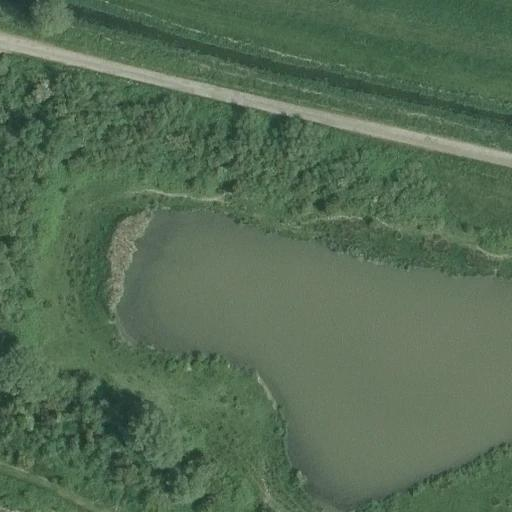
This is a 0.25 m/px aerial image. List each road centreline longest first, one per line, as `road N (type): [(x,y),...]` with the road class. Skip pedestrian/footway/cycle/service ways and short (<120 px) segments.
road 1 (unclassified): [(511,164),(0,49)]
road 2 (track): [(511,41),(336,0)]
